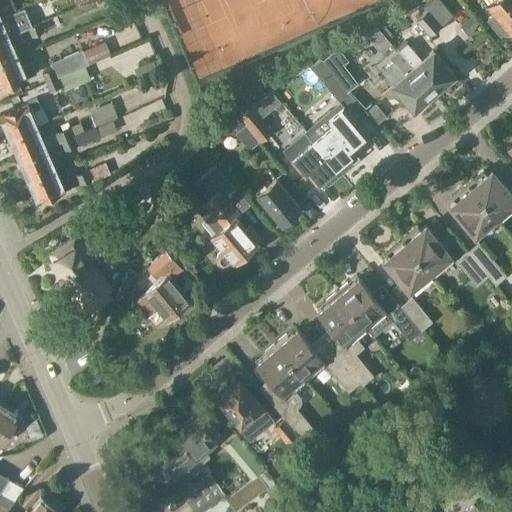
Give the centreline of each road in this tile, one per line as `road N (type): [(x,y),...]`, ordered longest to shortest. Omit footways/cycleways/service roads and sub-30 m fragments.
road 1 (residential): [(71,431),(105,417),(511,81)]
road 2 (residential): [(71,431),(0,266)]
